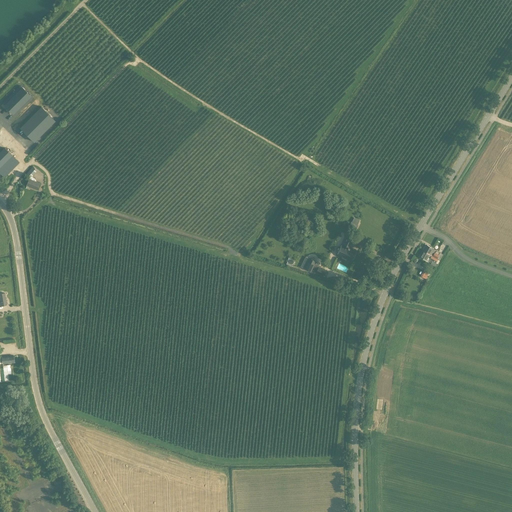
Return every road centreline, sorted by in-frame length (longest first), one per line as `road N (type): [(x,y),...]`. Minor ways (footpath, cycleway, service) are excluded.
road 1 (tertiary): [(356,511),(358,384),(375,317),(403,253),(511,77)]
road 2 (tertiary): [(94,511),(37,402),(15,229),(0,202)]
road 3 (unclassified): [(0,87),(90,0)]
